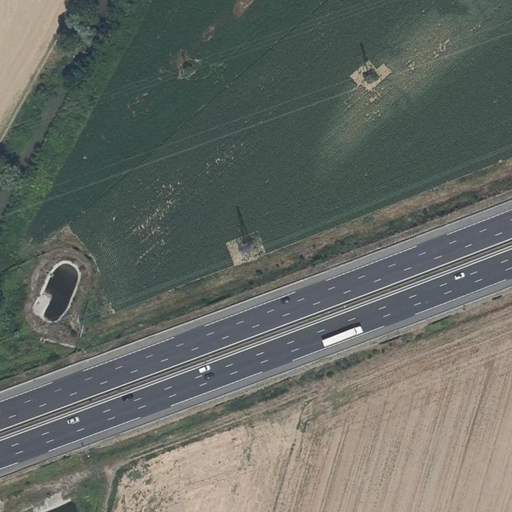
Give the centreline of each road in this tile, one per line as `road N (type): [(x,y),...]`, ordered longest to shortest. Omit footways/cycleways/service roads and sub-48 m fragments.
road 1 (motorway): [(511,225),(0,417)]
road 2 (motorway): [(0,455),(511,264)]
road 3 (track): [(511,310),(115,462),(101,511)]
road 4 (track): [(80,334),(511,170)]
road 5 (track): [(0,503),(115,462)]
